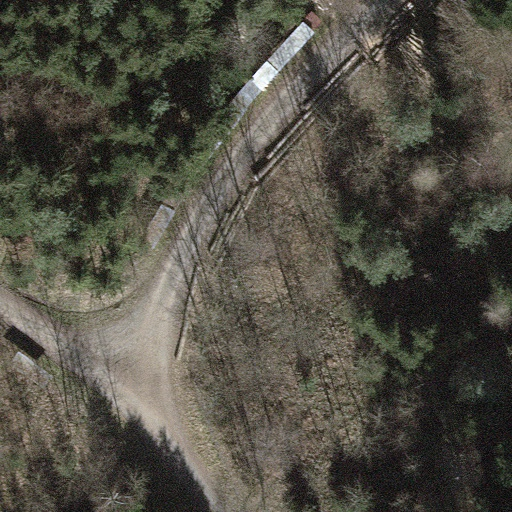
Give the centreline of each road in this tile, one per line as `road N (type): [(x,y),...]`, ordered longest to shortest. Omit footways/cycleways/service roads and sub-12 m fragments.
road 1 (track): [(116,380),(228,178),(383,0)]
road 2 (track): [(0,305),(116,380),(219,511)]
